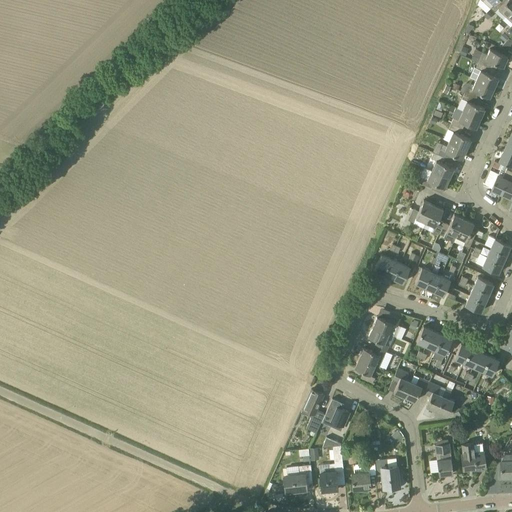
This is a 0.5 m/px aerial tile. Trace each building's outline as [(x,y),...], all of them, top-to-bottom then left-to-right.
[(500,0),(497,0),(494,4),(493,4),(490,8),(494,12),(498,8),(506,15),(511,8),(511,0),(505,0),(503,3),(500,0)] [(511,8),(506,15),(502,19),(510,26),(505,32),(509,36),(511,33),(511,8)] [(488,10),(483,15),(488,20),(493,15),(488,10)] [(468,23),(465,31),(468,32),(474,26),(468,23)] [(509,37),(504,33),(499,37),(504,42),(509,37)] [(468,49),(462,46),(460,54),(465,56),(468,49)] [(489,48),(485,58),(480,56),(478,62),(489,67),(492,61),(503,66),(507,56),(489,48)] [(487,72),(489,67),(478,62),(475,67),(480,69),(476,79),(493,87),(498,77),(487,72)] [(476,79),(471,89),(467,87),(464,92),(475,97),(478,92),(489,97),(493,87),(476,79)] [(446,84),(442,92),(447,94),(451,86),(446,84)] [(464,92),(462,98),(457,108),(462,110),(480,118),(484,108),(473,103),(475,97),(464,92)] [(480,118),(462,110),(458,119),(453,117),(450,123),(462,128),(464,123),(475,128),(480,118)] [(438,119),(432,116),(429,122),(435,125),(438,119)] [(459,134),(462,128),(450,123),(444,137),(449,139),(448,141),(466,149),(470,139),(459,134)] [(442,144),(436,147),(433,152),(445,157),(447,152),(462,158),(466,149),(448,141),(446,146),(442,144)] [(511,153),(504,150),(500,160),(511,165),(511,153)] [(442,163),(445,157),(433,152),(431,158),(435,160),(431,170),(449,178),(453,168),(442,163)] [(511,170),(507,168),(503,176),(498,174),(492,188),(502,193),(511,170)] [(431,170),(427,179),(422,177),(419,183),(431,188),(434,183),(444,188),(449,178),(431,170)] [(511,170),(502,193),(511,197),(511,195),(511,170)] [(433,204),(423,200),(418,211),(413,208),(407,220),(413,222),(415,217),(425,222),(433,204)] [(438,220),(443,209),(433,204),(425,222),(435,226),(432,231),(438,233),(443,222),(438,220)] [(443,222),(438,233),(444,236),(446,231),(455,236),(463,218),(454,214),(449,224),(443,222)] [(474,236),(469,233),(473,223),(463,218),(455,236),(465,240),(463,245),(469,247),(474,236)] [(495,237),(490,247),(506,254),(510,244),(495,237)] [(490,247),(486,256),(486,257),(501,263),(506,254),(490,247)] [(380,254),(374,269),(383,274),(390,258),(380,254)] [(482,265),(482,266),(497,273),(501,263),(486,257),(483,255),(479,264),(482,265)] [(390,258),(383,274),(393,278),(400,263),(390,258)] [(402,282),(409,267),(400,263),(393,278),(402,282)] [(431,271),(421,267),(419,271),(414,282),(424,286),(431,271)] [(433,291),(440,275),(431,271),(424,286),(433,291)] [(443,295),(450,280),(440,275),(433,291),(443,295)] [(493,283),(477,276),(473,285),(488,292),(493,283)] [(488,292),(473,285),(469,295),(484,302),(488,292)] [(484,302),(469,295),(466,302),(465,305),(480,311),(484,302)] [(372,326),(388,333),(392,335),(395,336),(400,326),(397,324),(399,319),(388,314),(386,320),(377,316),(372,326)] [(411,321),(409,327),(415,330),(418,324),(413,322),(411,321)] [(388,333),(372,326),(368,336),(376,340),(374,345),(386,350),(392,335),(388,333)] [(432,330),(423,326),(416,342),(425,346),(432,330)] [(432,330),(425,346),(435,350),(442,335),(432,330)] [(442,335),(435,350),(445,354),(451,339),(442,335)] [(470,347),(460,343),(453,358),(463,363),(470,347)] [(383,356),(386,350),(374,345),(372,351),(363,347),(358,357),(374,364),(379,366),(383,356)] [(470,347),(463,363),(472,367),(479,351),(470,347)] [(479,351),(472,367),(482,371),(489,356),(479,351)] [(498,360),(489,356),(482,371),(491,375),(498,360)] [(358,357),(354,367),(363,371),(360,377),(372,382),(374,376),(370,374),(374,364),(358,357)] [(408,372),(397,367),(392,379),(397,381),(393,391),(404,396),(410,381),(405,379),(408,372)] [(429,382),(418,377),(416,383),(410,381),(404,396),(415,401),(419,391),(424,393),(429,382)] [(442,395),(437,393),(440,386),(429,382),(424,393),(430,396),(425,405),(436,410),(442,395)] [(316,410),(323,394),(311,389),(300,412),(311,417),(306,428),(316,433),(321,422),(325,414),(316,410)] [(450,391),(445,389),(442,395),(436,410),(447,415),(453,400),(447,397),(450,391)] [(349,412),(341,408),(343,403),(332,398),(325,414),(321,422),(333,427),(334,424),(342,427),(349,412)] [(467,411),(464,405),(453,412),(456,418),(467,411)] [(397,430),(390,436),(395,443),(402,437),(397,430)] [(326,436),(322,446),(340,444),(341,443),(326,436)] [(449,442),(434,444),(438,475),(452,473),(451,458),(449,442)] [(483,451),(482,443),(473,444),(472,443),(462,445),(463,453),(461,454),(463,469),(485,467),(483,451)] [(340,445),(342,459),(349,458),(348,444),(340,445)] [(342,462),(340,445),(332,446),(334,463),(329,463),(318,464),(319,472),(321,489),(337,488),(336,478),(344,477),(342,462)] [(318,447),(309,448),(309,455),(310,460),(319,460),(318,447)] [(511,453),(504,454),(501,461),(500,461),(500,478),(511,477),(511,453)] [(374,459),(374,462),(376,473),(381,472),(383,487),(399,486),(396,465),(388,466),(387,458),(374,459)] [(374,462),(362,463),(355,464),(353,467),(354,473),(351,473),(353,488),(369,487),(368,475),(375,474),(376,475),(376,473),(374,462)] [(310,464),(286,466),(287,476),(283,476),(285,491),(306,488),(305,480),(312,479),(310,464)]
